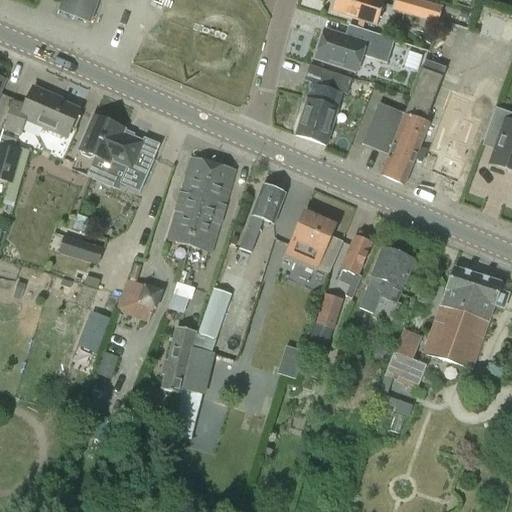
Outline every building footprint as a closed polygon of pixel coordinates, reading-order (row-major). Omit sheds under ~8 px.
[(62,0),(58,12),(89,24),(98,0),(113,0),(119,2),(119,0),(62,0)] [(384,2),(378,0),(334,0),(331,13),(376,27),(384,2)] [(442,8),(411,0),(394,0),(391,11),(437,24),(442,8)] [(480,36),(511,42),(511,18),(485,13),(480,36)] [(383,37),(356,29),(352,41),(324,32),(316,60),(356,73),(361,57),(375,62),(383,37)] [(425,151),(419,149),(429,124),(425,123),(445,69),(425,62),(403,116),(397,113),(380,154),(387,157),(380,176),(404,187),(405,186),(404,186),(415,159),(421,162),(425,151)] [(324,83),(322,89),(311,85),(294,137),(325,147),(341,96),(345,98),(351,81),(333,75),(330,85),(324,83)] [(52,98),(33,90),(25,108),(14,104),(5,132),(20,138),(25,122),(67,140),(79,112),(51,100),(52,98)] [(380,154),(397,113),(377,105),(361,146),(380,154)] [(511,114),(495,109),(484,141),(494,145),(496,149),(490,165),(511,172),(511,114)] [(145,140),(143,144),(123,135),(125,131),(109,124),(107,120),(99,117),(96,119),(94,118),(79,152),(81,153),(83,157),(90,160),(94,159),(110,165),(112,162),(129,169),(122,185),(140,193),(139,195),(140,195),(161,147),(145,140)] [(451,129),(434,173),(456,181),(473,137),(451,129)] [(0,147),(0,183),(12,186),(21,153),(0,147)] [(195,233),(213,167),(190,160),(167,243),(190,249),(195,233)] [(195,233),(190,249),(212,255),(235,173),(213,167),(195,233)] [(284,196),(262,187),(239,251),(250,255),(263,222),(273,226),(284,196)] [(298,262),(315,270),(328,275),(341,244),(330,239),(335,229),(304,215),(283,262),(296,267),(298,262)] [(103,250),(63,238),(57,255),(97,267),(103,250)] [(371,246),(354,239),(340,271),(341,272),(337,282),(349,287),(344,298),(352,301),(361,279),(358,277),(371,246)] [(358,310),(372,316),(399,256),(383,250),(370,278),(372,279),(358,310)] [(415,263),(399,256),(372,316),(371,319),(389,327),(400,306),(396,305),(402,291),(403,291),(415,263)] [(502,285),(455,270),(422,356),(471,372),(494,311),(503,314),(502,314),(509,296),(500,293),(502,285)] [(59,292),(78,296),(81,284),(62,280),(59,292)] [(142,287),(127,281),(115,312),(147,325),(152,312),(156,313),(163,292),(143,285),(142,287)] [(194,290),(177,284),(170,308),(182,312),(186,300),(190,301),(194,290)] [(232,295),(212,288),(196,336),(209,341),(216,343),(232,295)] [(326,351),(332,331),(333,331),(343,301),(324,296),(308,345),(326,351)] [(77,346),(95,354),(109,319),(91,311),(77,346)] [(182,393),(183,390),(193,347),(196,332),(176,327),(175,330),(176,330),(169,360),(168,360),(168,361),(165,361),(161,375),(165,375),(162,388),(182,393)] [(382,377),(415,391),(425,366),(406,359),(414,340),(400,334),(392,352),(382,377)] [(392,351),(377,346),(371,358),(385,365),(392,351)] [(213,352),(193,347),(183,390),(203,395),(205,395),(216,353),(213,352)] [(303,354),(286,349),(277,376),(294,381),(303,354)] [(104,353),(96,375),(111,380),(119,358),(104,353)] [(388,406),(378,403),(375,412),(385,416),(388,406)]
